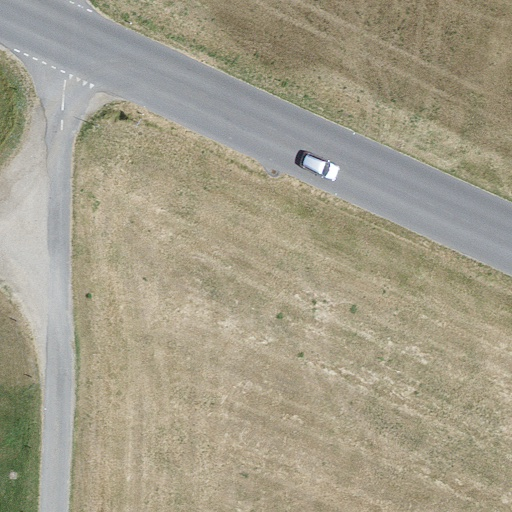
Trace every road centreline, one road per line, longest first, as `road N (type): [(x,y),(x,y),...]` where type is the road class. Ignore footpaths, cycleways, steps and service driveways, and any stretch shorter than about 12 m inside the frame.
road 1 (tertiary): [(0,4),(511,236)]
road 2 (track): [(48,511),(59,0)]
